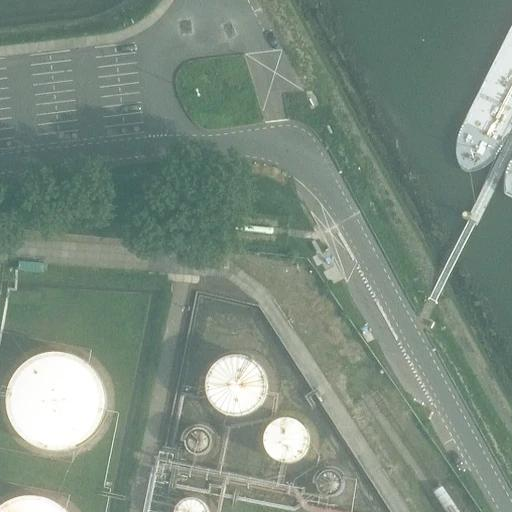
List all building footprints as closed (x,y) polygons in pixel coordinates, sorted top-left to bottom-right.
[(274,225),(234,221),(233,231),(273,235),(274,225)] [(12,387),(9,398),(9,409),(12,420),(17,430),(24,439),(33,445),(43,450),(54,452),(65,451),(76,448),(86,442),(94,434),(100,425),(104,414),(105,403),(104,392),(100,382),(94,373),(85,365),(76,359),(65,356),(54,356),(43,358),(33,362),(24,369),(16,377),(12,387)] [(212,373),(209,380),(207,387),(208,395),(211,402),(215,408),(220,413),(227,416),(234,418),(242,418),(249,416),(256,412),(261,407),(265,400),(267,393),(267,386),(265,378),(262,371),(257,366),(251,362),(244,359),(236,358),(229,359),(222,362),(216,367),(212,373)] [(310,448),(310,442),(310,437),(308,432),(305,428),(301,424),(296,421),(291,420),(286,420),(281,421),(276,423),(272,426),(268,430),(266,435),(265,440),(265,445),(266,450),(268,455),(272,459),(276,462),(281,464),(286,465),(291,465),(297,463),(301,461),(305,457),(308,453),(310,448)] [(211,449),(212,445),(211,440),(209,436),(205,433),(200,432),(195,432),(191,434),(188,438),(186,442),(186,447),(188,451),(191,455),(195,457),(200,458),(205,456),(208,453),(211,449)] [(343,490),(343,485),(343,481),(340,477),(336,474),(332,472),(327,473),(323,475),(319,479),(318,483),(318,488),(319,492),(322,496),(327,498),(332,498),(336,497),(340,494),(343,490)] [(0,511),(64,511),(61,509),(51,503),(41,500),(29,499),(18,501),(8,506),(0,511)] [(208,511),(209,511),(207,508),(205,506),(203,504),(200,502),(197,501),(194,500),(191,500),(188,501),(185,502),(182,504),(180,506),(178,509),(176,511),(208,511)]
